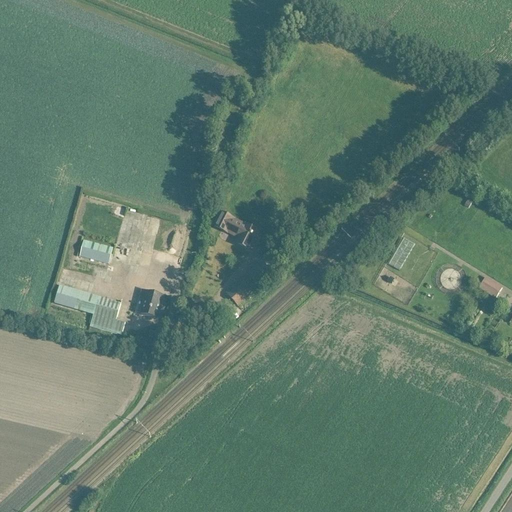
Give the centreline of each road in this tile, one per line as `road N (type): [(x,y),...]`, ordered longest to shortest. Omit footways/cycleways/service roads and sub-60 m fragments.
road 1 (unclassified): [(28,511),(153,391),(237,107),(276,23)]
road 2 (unknown): [(511,86),(278,301)]
